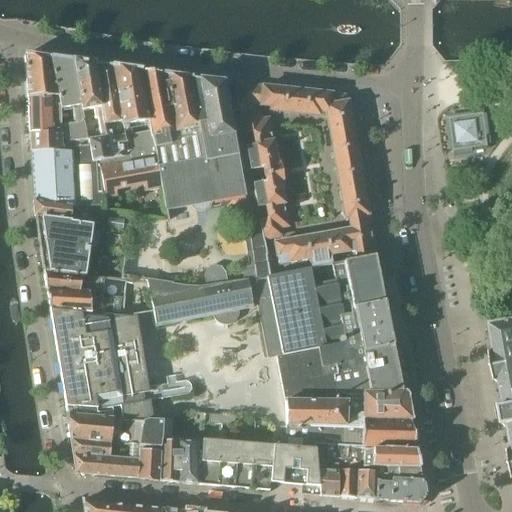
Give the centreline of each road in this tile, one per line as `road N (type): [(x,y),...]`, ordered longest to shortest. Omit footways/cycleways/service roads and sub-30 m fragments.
road 1 (residential): [(67,486),(21,222),(7,41)]
road 2 (residential): [(473,511),(422,248),(416,87)]
road 3 (residential): [(7,41),(416,87)]
road 4 (residential): [(362,511),(67,486)]
